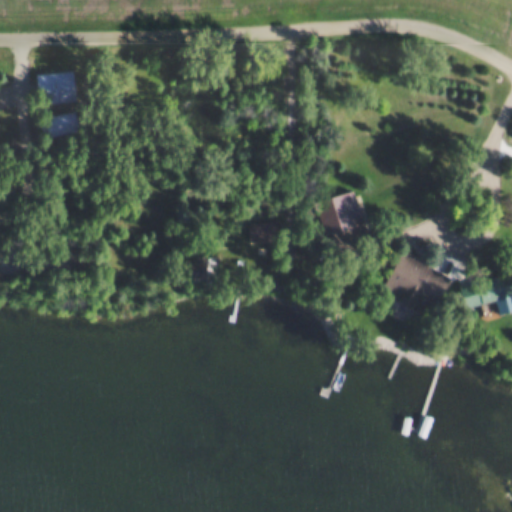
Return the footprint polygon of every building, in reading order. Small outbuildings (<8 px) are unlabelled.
[(25,73),(63,69),(66,99),(28,103),(25,73)] [(27,117),(63,109),(68,128),(32,137),(27,117)] [(308,198),(349,186),(359,221),(318,233),(308,198)] [(243,219),(274,217),(276,236),(245,238),(243,219)] [(397,248),(446,275),(424,314),(375,286),(397,248)] [(174,258),(196,255),(198,271),(176,274),(174,258)] [(454,280),(502,266),(511,298),(511,305),(495,310),(491,296),(461,305),(454,280)]
